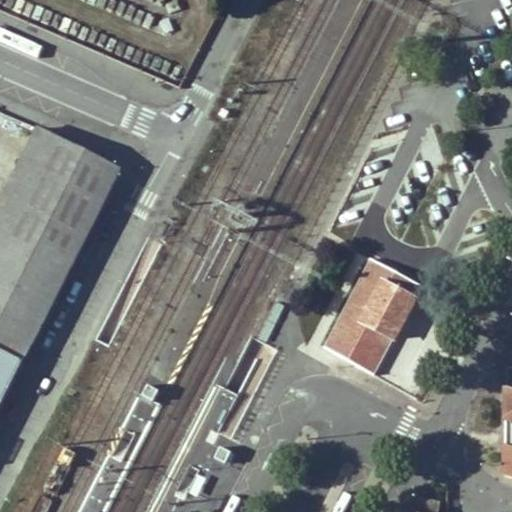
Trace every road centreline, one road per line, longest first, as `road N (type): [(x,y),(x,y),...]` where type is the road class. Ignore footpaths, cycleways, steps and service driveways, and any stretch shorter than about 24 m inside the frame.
road 1 (unclassified): [(0,475),(176,137)]
road 2 (residential): [(176,137),(0,59)]
road 3 (residential): [(511,297),(434,436)]
road 4 (unclassified): [(176,137),(247,0)]
